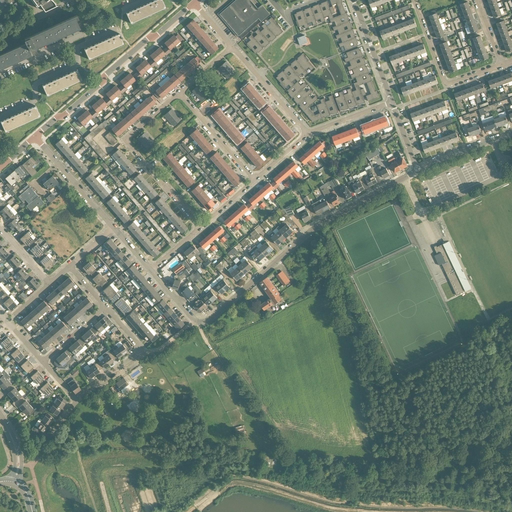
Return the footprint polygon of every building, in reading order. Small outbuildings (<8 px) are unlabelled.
[(30,0),(36,7),(39,4),(45,12),(56,6),(56,5),(55,4),(54,3),(54,2),(53,1),(51,0),(30,0)] [(144,5),(148,16),(166,8),(162,0),(155,0),(153,1),(153,0),(152,1),(151,1),(151,2),(144,5)] [(258,9),(258,8),(250,0),(236,0),(220,14),(234,30),(258,9)] [(332,5),(337,4),(341,15),(346,13),(342,3),(343,3),(341,0),(329,0),(330,0),(332,5)] [(462,10),(470,7),(468,2),(464,3),(463,0),(458,2),(459,5),(460,4),(462,10)] [(328,16),(330,20),(334,18),(333,18),(332,14),(330,7),(327,1),(321,3),(321,4),(319,5),(324,18),(328,16)] [(325,21),(324,18),(319,5),(319,4),(313,6),(313,7),(311,8),(316,21),(320,19),(322,23),(325,21)] [(497,4),(490,6),(492,12),(499,9),(497,4)] [(148,16),(144,5),(136,9),(136,8),(135,9),(134,9),(134,10),(126,14),(131,24),(148,16)] [(258,8),(258,9),(234,30),(239,36),(259,19),(260,20),(261,22),(270,14),(262,5),(260,7),(258,8)] [(308,24),(312,22),(313,26),(317,24),(316,21),(311,8),(311,7),(305,10),(305,11),(303,11),(308,24)] [(464,16),(472,13),(470,7),(462,10),(464,16)] [(499,9),(492,12),(494,18),(501,15),(499,9)] [(298,27),(299,26),(299,27),(304,25),(305,29),(309,27),(308,24),(303,11),(303,10),(296,13),(297,14),(294,14),(297,21),(296,21),(298,27)] [(431,22),(438,19),(436,13),(438,13),(437,10),(431,12),(432,15),(429,16),(431,22)] [(336,26),(349,21),(348,19),(349,19),(347,13),(346,13),(341,15),(333,18),(334,18),(330,20),(331,23),(334,22),(336,26)] [(464,22),(467,22),(474,19),(472,13),(464,16),(462,17),(464,22)] [(0,56),(0,67),(34,52),(36,51),(34,47),(79,27),(76,20),(78,19),(77,17),(75,18),(25,40),(27,44),(0,56)] [(278,24),(277,25),(271,18),(268,20),(271,23),(267,26),(276,37),(278,35),(278,36),(283,32),(281,29),(281,28),(278,24)] [(414,19),(408,21),(411,29),(417,26),(414,19)] [(438,19),(431,22),(433,27),(441,25),(438,19)] [(469,27),(476,25),(474,19),(467,22),(469,27)] [(190,30),(197,24),(193,20),(186,26),(190,30)] [(350,21),(349,21),(336,26),(333,27),(334,31),(337,30),(339,34),(352,29),(351,28),(352,27),(350,21)] [(411,29),(408,21),(402,23),(405,31),(411,29)] [(498,29),(506,26),(504,21),(496,23),(498,29)] [(269,42),(271,41),(272,42),(277,37),(276,37),(267,26),(265,23),(262,26),(264,29),(260,32),(269,42)] [(405,31),(402,23),(397,25),(400,33),(405,31)] [(197,24),(190,30),(195,35),(201,29),(197,24)] [(400,33),(397,25),(391,27),(394,35),(400,33)] [(441,25),(433,27),(435,33),(443,30),(441,25)] [(476,25),(469,27),(471,33),(478,30),(476,25)] [(506,26),(498,29),(500,35),(508,32),(506,26)] [(394,35),(391,27),(385,29),(388,37),(394,35)] [(201,29),(195,35),(199,40),(206,34),(201,29)] [(269,42),(260,32),(258,29),(255,32),(257,35),(254,38),(263,48),(264,47),(265,47),(270,43),(269,42)] [(352,29),(339,34),(336,36),(337,39),(341,38),(342,42),(355,38),(354,36),(355,35),(353,29),(352,29)] [(388,37),(385,29),(380,31),(383,39),(388,37)] [(443,30),(435,33),(438,39),(440,38),(441,41),(447,38),(446,35),(445,36),(443,30)] [(508,32),(500,35),(502,40),(510,38),(508,32)] [(102,42),(106,52),(124,44),(121,38),(122,38),(121,37),(119,34),(111,37),(110,37),(109,38),(102,42)] [(206,34),(199,40),(203,45),(210,39),(206,34)] [(169,39),(175,46),(180,42),(179,41),(182,39),(178,35),(175,37),(174,35),(169,39)] [(247,45),(251,49),(256,54),(258,52),(258,53),(263,49),(263,48),(254,38),(251,35),(248,37),(251,40),(247,44),(247,45)] [(300,46),(307,43),(305,35),(297,38),(300,46)] [(475,44),(482,41),(480,36),(473,38),(475,44)] [(345,51),(358,46),(357,44),(358,44),(356,37),(355,38),(342,42),(339,44),(340,48),(344,46),(345,51)] [(447,38),(441,41),(442,43),(440,44),(442,50),(449,47),(447,41),(448,41),(447,38)] [(510,38),(502,40),(505,46),(511,43),(510,38)] [(165,49),(169,53),(171,51),(170,50),(175,46),(169,39),(164,43),(167,47),(165,49)] [(210,39),(203,45),(207,50),(214,44),(210,39)] [(477,50),(484,47),(482,41),(475,44),(477,50)] [(106,52),(102,42),(94,45),(94,44),(92,45),(92,46),(84,50),(89,60),(106,52)] [(214,44),(207,50),(211,54),(218,49),(214,44)] [(418,46),(421,54),(426,52),(423,44),(418,46)] [(412,48),(415,56),(421,54),(418,46),(412,48)] [(155,52),(160,59),(165,54),(166,56),(169,53),(165,49),(162,51),(160,47),(155,52)] [(449,47),(442,50),(444,56),(451,53),(449,47)] [(479,55),(486,53),(484,47),(477,50),(479,55)] [(346,53),(348,57),(344,59),(346,63),(349,61),(362,57),(363,56),(361,50),(360,50),(359,48),(346,53)] [(406,51),(409,58),(415,56),(412,48),(406,51)] [(401,53),(403,60),(409,58),(406,51),(401,53)] [(150,61),(154,66),(157,64),(156,63),(160,59),(155,52),(150,56),(152,59),(150,61)] [(395,55),(398,63),(403,60),(401,53),(395,55)] [(451,53),(444,56),(446,61),(453,59),(451,53)] [(486,53),(479,55),(481,61),(488,58),(486,53)] [(305,57),(306,57),(305,57),(302,54),(297,58),(298,59),(296,60),(305,71),(309,68),(311,71),(314,68),(308,61),(309,61),(309,60),(306,56),(305,57)] [(398,63),(395,55),(389,57),(392,65),(398,63)] [(194,58),(189,62),(195,69),(200,65),(199,63),(201,61),(197,57),(195,59),(194,58)] [(349,71),(365,65),(366,64),(364,58),(363,58),(362,57),(349,61),(351,66),(348,67),(349,71)] [(453,59),(446,61),(448,67),(455,64),(453,59)] [(140,64),(146,71),(151,67),(152,68),(154,66),(150,61),(148,63),(145,60),(140,64)] [(305,71),(296,60),(291,64),(291,65),(290,66),(299,76),(302,74),(305,76),(308,74),(305,71)] [(195,69),(189,62),(184,66),(190,73),(195,69)] [(223,74),(230,67),(226,62),(218,68),(223,74)] [(135,74),(139,79),(142,76),(141,75),(146,71),(140,64),(135,68),(138,71),(135,74)] [(455,64),(448,67),(450,73),(458,70),(455,64)] [(299,76),(290,66),(289,65),(284,70),(285,70),(283,72),(292,82),(295,79),(298,82),(301,79),(299,76)] [(356,78),(368,73),(369,73),(367,66),(366,67),(365,65),(352,70),(354,74),(351,75),(352,79),(356,78)] [(190,73),(184,66),(180,70),(185,77),(190,73)] [(230,67),(223,74),(227,79),(235,72),(230,67)] [(60,78),(64,88),(82,80),(77,70),(69,73),(67,74),(60,78)] [(185,77),(180,70),(175,75),(181,81),(185,77)] [(285,88),(289,85),(291,87),(291,88),(294,85),(292,82),(283,72),(282,71),(277,75),(278,76),(276,78),(279,81),(281,83),(280,83),(280,84),(284,88),(284,87),(285,88)] [(125,77),(131,84),(135,80),(136,81),(139,79),(135,74),(132,76),(130,73),(125,77)] [(356,78),(357,82),(354,83),(355,87),(359,85),(359,86),(367,83),(371,81),(372,81),(370,74),(369,75),(368,73),(356,78)] [(181,81),(175,75),(170,79),(176,86),(181,81)] [(499,77),(502,84),(508,82),(505,75),(499,77)] [(429,78),(432,86),(438,83),(435,76),(429,78)] [(120,87),(125,92),(127,89),(126,88),(131,84),(125,77),(120,82),(123,85),(120,87)] [(494,79),(496,87),(502,84),(499,77),(494,79)] [(64,88),(60,78),(52,81),(50,82),(42,86),(47,96),(64,88)] [(423,80),(426,88),(432,86),(429,78),(423,80)] [(176,86),(170,79),(165,83),(171,90),(176,86)] [(496,87),(494,79),(488,81),(491,89),(496,87)] [(418,82),(421,90),(426,88),(423,80),(418,82)] [(375,91),(371,81),(367,83),(371,94),(366,96),(368,101),(379,97),(376,91),(375,91)] [(253,88),(249,83),(247,84),(245,82),(241,86),(243,89),(242,89),(246,94),(253,88)] [(291,87),(287,91),(289,92),(288,93),(292,98),(293,98),(303,89),(306,86),(304,83),(301,86),(298,82),(294,85),(291,88),(291,87)] [(412,84),(415,92),(421,90),(418,82),(412,84)] [(171,90),(165,83),(160,87),(166,94),(171,90)] [(483,83),(477,85),(479,93),(484,91),(485,94),(489,93),(486,87),(484,88),(483,83)] [(197,96),(204,90),(199,84),(192,91),(197,96)] [(406,86),(409,94),(415,92),(412,84),(406,86)] [(357,105),(359,104),(359,105),(365,102),(363,96),(360,90),(359,86),(359,85),(355,87),(356,90),(352,92),(357,105)] [(471,88),(474,95),(479,93),(477,85),(471,88)] [(111,90),(116,97),(121,93),(122,94),(125,92),(120,87),(118,89),(115,86),(111,90)] [(409,94),(406,86),(401,88),(404,96),(409,94)] [(166,94),(160,87),(156,91),(156,92),(154,94),(158,99),(160,97),(161,98),(166,94)] [(253,88),(246,94),(250,99),(257,93),(253,88)] [(344,95),(349,108),(350,107),(351,108),(357,105),(352,92),(351,88),(347,90),(348,93),(344,95)] [(466,90),(468,97),(474,95),(471,88),(466,90)] [(306,92),(303,89),(293,98),(294,99),(294,100),(298,105),(299,104),(309,95),(312,93),(309,90),(306,92)] [(106,99),(110,104),(113,102),(112,101),(116,97),(111,90),(106,94),(108,97),(106,99)] [(204,90),(197,96),(201,102),(209,95),(204,90)] [(460,92),(463,99),(468,97),(466,90),(460,92)] [(341,112),(340,111),(342,110),(343,111),(349,109),(349,108),(344,95),(342,92),(339,93),(340,96),(335,98),(340,112),(341,112)] [(463,99),(460,92),(454,94),(457,101),(463,99)] [(257,93),(250,99),(254,103),(261,98),(257,93)] [(145,100),(151,107),(156,103),(155,102),(157,100),(153,95),(151,97),(150,96),(145,100)] [(312,99),(309,95),(299,104),(300,106),(299,106),(304,112),(308,108),(318,100),(315,96),(312,99)] [(332,115),(339,112),(332,95),(328,97),(329,100),(325,102),(330,115),(332,114),(332,115)] [(96,102),(102,109),(107,105),(108,106),(110,104),(106,99),(104,101),(101,98),(96,102)] [(261,98),(254,103),(259,108),(265,102),(261,98)] [(321,118),(322,118),(324,117),(324,118),(330,116),(330,115),(325,102),(324,98),(320,100),(321,103),(317,105),(320,113),(321,118)] [(151,107),(145,100),(140,105),(146,111),(151,107)] [(439,103),(442,111),(447,109),(444,101),(439,103)] [(92,111),(96,116),(98,114),(97,113),(102,109),(96,102),(91,106),(94,109),(92,111)] [(433,105),(436,113),(442,111),(439,103),(433,105)] [(146,111),(140,105),(136,109),(141,116),(146,111)] [(427,107),(430,115),(436,113),(433,105),(427,107)] [(18,114),(22,124),(40,116),(35,106),(28,110),(27,109),(25,110),(26,111),(18,114)] [(266,117),(273,111),(269,106),(262,112),(266,117)] [(422,110),(425,117),(430,115),(427,107),(422,110)] [(213,114),(212,115),(216,120),(223,114),(218,110),(216,108),(211,112),(213,114)] [(322,119),(322,118),(321,118),(320,113),(315,115),(308,108),(304,112),(313,122),(322,119)] [(141,116),(136,109),(131,113),(137,120),(141,116)] [(164,116),(169,121),(176,114),(171,109),(164,116)] [(96,116),(92,111),(89,113),(87,110),(82,115),(88,121),(93,117),(93,118),(96,116)] [(416,112),(419,119),(425,117),(422,110),(416,112)] [(273,111),(266,117),(270,122),(277,116),(273,111)] [(419,119),(416,112),(410,114),(413,122),(419,119)] [(137,120),(131,113),(126,117),(132,124),(137,120)] [(251,113),(247,117),(251,122),(255,118),(251,113)] [(22,124),(18,114),(10,117),(8,118),(1,122),(5,132),(22,124)] [(176,114),(169,121),(173,126),(181,120),(176,114)] [(220,125),(227,119),(223,114),(216,120),(220,125)] [(88,121),(82,115),(77,119),(79,120),(76,122),(80,127),(83,125),(83,126),(88,121)] [(277,116),(270,122),(275,127),(281,121),(277,116)] [(500,118),(502,126),(505,125),(505,124),(508,123),(505,116),(500,118)] [(132,124),(126,117),(121,121),(127,128),(132,124)] [(385,117),(379,119),(383,127),(389,125),(388,124),(391,123),(389,117),(386,118),(385,117)] [(111,120),(110,118),(106,121),(105,120),(102,123),(105,127),(108,125),(107,124),(111,120)] [(255,118),(251,122),(255,127),(260,123),(255,118)] [(494,120),(496,127),(499,126),(500,127),(502,126),(500,118),(494,120)] [(224,130),(231,124),(227,119),(220,125),(224,130)] [(373,121),(377,130),(383,127),(379,119),(373,121)] [(488,122),(491,130),(494,129),(494,128),(496,127),(494,120),(488,122)] [(127,128),(121,121),(116,126),(122,132),(127,128)] [(281,121),(275,127),(279,131),(285,125),(281,121)] [(368,124),(371,132),(377,130),(373,121),(368,124)] [(481,132),(479,126),(480,126),(478,121),(477,122),(476,123),(477,125),(473,127),(476,135),(478,134),(479,133),(481,132)] [(491,130),(488,122),(482,124),(485,131),(487,130),(488,131),(491,130)] [(228,135),(235,129),(231,124),(224,130),(228,135)] [(359,128),(362,134),(364,133),(365,134),(371,132),(368,124),(362,126),(362,127),(359,128)] [(285,125),(279,131),(283,136),(290,130),(285,125)] [(122,132),(116,126),(111,130),(117,137),(122,132)] [(476,135),(473,127),(467,129),(469,136),(472,135),(473,136),(476,135)] [(189,135),(194,140),(200,134),(196,129),(195,130),(193,128),(188,132),(190,134),(189,135)] [(356,128),(350,130),(353,139),(359,136),(359,135),(362,134),(359,128),(357,129),(356,128)] [(233,140),(239,134),(235,129),(228,135),(233,140)] [(290,130),(283,136),(287,141),(294,135),(290,130)] [(344,132),(347,141),(353,139),(350,130),(344,132)] [(142,144),(150,137),(145,132),(138,139),(142,144)] [(338,135),(341,143),(347,141),(344,132),(338,135)] [(94,137),(90,133),(84,138),(87,142),(91,138),(92,139),(94,137)] [(450,135),(453,143),(459,141),(456,133),(450,135)] [(200,134),(194,140),(198,145),(205,139),(200,134)] [(239,134),(233,140),(237,144),(244,138),(239,134)] [(341,143),(338,135),(332,137),(332,138),(330,139),(333,146),(335,145),(341,143)] [(445,137),(447,145),(453,143),(450,135),(445,137)] [(150,137),(142,144),(147,149),(155,143),(150,137)] [(439,139),(442,147),(447,145),(445,137),(439,139)] [(60,149),(66,144),(61,139),(55,144),(60,149)] [(205,139),(198,145),(202,149),(209,143),(205,139)] [(433,141),(436,149),(442,147),(439,139),(433,141)] [(315,146),(319,151),(324,147),(325,148),(327,146),(323,142),(321,143),(320,141),(315,146)] [(428,143),(431,151),(436,149),(433,141),(428,143)] [(244,153),(251,147),(247,142),(240,148),(244,153)] [(209,143),(202,149),(206,154),(213,148),(209,143)] [(431,151),(428,143),(422,145),(425,153),(431,151)] [(66,144),(60,149),(64,154),(70,149),(66,144)] [(310,150),(314,155),(319,151),(315,146),(310,150)] [(249,158),(255,152),(251,147),(244,153),(249,158)] [(366,156),(369,160),(381,153),(378,148),(366,156)] [(70,149),(64,154),(69,159),(75,154),(70,149)] [(117,160),(123,155),(118,149),(112,155),(117,160)] [(305,155),(315,166),(317,164),(312,158),(314,155),(310,150),(305,155)] [(173,157),(169,153),(168,153),(166,151),(162,155),(164,157),(162,158),(167,163),(173,157)] [(214,163),(221,157),(216,152),(210,158),(214,163)] [(253,163),(260,157),(255,152),(249,158),(253,163)] [(393,156),(401,169),(403,168),(404,168),(405,167),(406,166),(399,153),(393,156)] [(75,154),(69,159),(73,164),(79,159),(75,154)] [(123,155),(117,160),(121,165),(127,160),(123,155)] [(315,166),(305,155),(300,159),(304,164),(307,162),(313,168),(315,166)] [(398,171),(401,169),(393,156),(388,159),(395,172),(396,172),(397,172),(398,171)] [(22,165),(22,166),(27,172),(32,177),(37,173),(32,167),(35,164),(36,165),(40,162),(38,159),(35,161),(31,157),(22,165)] [(171,168),(178,162),(173,157),(167,163),(171,168)] [(221,157),(214,163),(218,168),(225,162),(221,157)] [(260,157),(253,163),(257,167),(264,161),(260,157)] [(79,159),(73,164),(78,169),(83,164),(79,159)] [(127,160),(121,165),(126,170),(132,165),(127,160)] [(296,174),(299,177),(300,175),(298,172),(301,169),(294,161),(289,166),(293,171),(296,174)] [(175,173),(182,167),(178,162),(171,168),(175,173)] [(225,162),(218,168),(222,172),(229,166),(225,162)] [(83,164),(78,169),(82,175),(88,170),(83,164)] [(132,165),(126,170),(130,175),(136,170),(132,165)] [(27,172),(22,166),(20,168),(19,166),(14,171),(20,178),(27,172)] [(229,166),(222,172),(226,177),(233,171),(229,166)] [(288,175),(291,172),(293,171),(289,166),(284,170),(288,175)] [(380,166),(378,168),(384,179),(390,175),(386,169),(383,171),(380,166)] [(179,178),(186,172),(182,167),(175,173),(179,178)] [(366,171),(367,174),(373,184),(377,182),(374,177),(377,176),(372,167),(366,171)] [(279,174),(283,179),(288,175),(284,170),(279,174)] [(20,178),(14,171),(10,174),(16,182),(20,178)] [(233,171),(226,177),(231,182),(237,176),(233,171)] [(184,182),(190,177),(186,172),(179,178),(184,182)] [(85,179),(90,184),(96,179),(91,173),(85,179)] [(16,182),(10,174),(5,178),(8,182),(6,185),(11,190),(13,188),(11,185),(16,182)] [(138,184),(144,179),(139,174),(134,179),(138,184)] [(273,182),(277,187),(279,185),(278,184),(283,179),(279,174),(274,179),(275,180),(273,182)] [(361,177),(367,187),(369,186),(373,184),(367,174),(361,177)] [(48,180),(54,187),(60,194),(65,190),(62,188),(60,190),(56,185),(58,183),(52,176),(48,180)] [(237,176),(231,182),(235,187),(242,181),(237,176)] [(194,181),(190,177),(184,182),(188,187),(194,181)] [(354,179),(361,191),(365,189),(364,188),(367,187),(361,177),(358,178),(358,177),(354,179)] [(96,179),(90,184),(94,189),(100,184),(96,179)] [(144,179),(138,184),(143,189),(148,184),(144,179)] [(357,193),(361,191),(354,179),(348,183),(353,193),(355,192),(357,193)] [(54,187),(48,180),(43,184),(49,191),(54,187)] [(332,180),(323,186),(328,194),(330,193),(327,187),(331,185),(332,188),(335,186),(332,180)] [(264,187),(268,192),(273,188),(275,189),(277,187),(273,182),(270,184),(269,183),(264,187)] [(100,184),(94,189),(99,194),(104,189),(100,184)] [(148,184),(143,189),(147,194),(153,189),(148,184)] [(195,196),(202,190),(198,185),(191,191),(195,196)] [(348,199),(351,197),(352,196),(346,186),(340,189),(346,199),(347,198),(348,199)] [(30,187),(24,192),(18,197),(23,202),(28,197),(32,201),(38,196),(30,187)] [(259,192),(263,197),(268,192),(264,187),(259,192)] [(104,189),(99,194),(103,199),(109,194),(104,189)] [(153,189),(147,194),(152,199),(157,194),(153,189)] [(199,201),(206,195),(202,190),(195,196),(199,201)] [(333,196),(330,198),(334,206),(340,203),(338,199),(339,198),(336,194),(336,195),(334,191),(331,192),(333,196)] [(254,196),(258,201),(263,197),(259,192),(254,196)] [(204,205),(210,200),(206,195),(199,201),(204,205)] [(38,196),(32,201),(26,206),(31,211),(37,206),(39,208),(44,203),(38,196)] [(248,204),(253,209),(255,207),(253,205),(258,201),(254,196),(249,200),(250,202),(248,204)] [(111,208),(117,203),(112,198),(106,203),(111,208)] [(159,208),(165,203),(161,198),(155,203),(159,208)] [(318,201),(324,211),(330,208),(325,198),(318,201)] [(210,200),(204,205),(208,210),(215,204),(210,200)] [(317,215),(324,211),(318,201),(311,205),(317,215)] [(0,211),(0,212),(3,216),(10,210),(9,209),(6,206),(9,204),(7,202),(5,203),(2,206),(4,208),(0,211)] [(117,203),(111,208),(115,213),(121,208),(117,203)] [(165,203),(159,208),(164,213),(169,208),(165,203)] [(239,209),(244,214),(249,209),(250,211),(253,209),(248,204),(246,206),(244,204),(239,209)] [(283,210),(290,217),(294,215),(289,206),(283,210)] [(121,208),(115,213),(119,218),(125,213),(121,208)] [(169,208),(164,213),(168,218),(174,213),(169,208)] [(234,213),(239,218),(244,214),(239,209),(234,213)] [(280,211),(284,215),(287,219),(289,222),(292,220),(290,217),(283,210),(282,209),(280,211)] [(306,209),(299,213),(300,215),(301,215),(305,222),(311,218),(306,209)] [(10,210),(3,216),(6,220),(9,217),(11,219),(15,215),(10,210)] [(125,213),(119,218),(124,223),(130,218),(125,213)] [(174,213),(168,218),(173,223),(178,218),(174,213)] [(229,218),(234,223),(239,218),(234,213),(229,218)] [(16,214),(15,215),(11,219),(13,221),(8,225),(11,229),(18,223),(14,219),(17,216),(16,214)] [(178,218),(173,223),(177,228),(183,223),(178,218)] [(234,223),(229,218),(224,222),(229,227),(234,223)] [(289,222),(287,219),(282,223),(285,226),(283,227),(290,235),(293,231),(291,228),(293,226),(289,222)] [(132,232),(138,227),(133,222),(127,227),(132,232)] [(18,223),(11,229),(15,233),(18,230),(20,232),(25,228),(22,225),(21,226),(18,223)] [(183,223),(177,228),(182,233),(187,228),(183,223)] [(215,230),(219,235),(224,231),(220,226),(215,230)] [(290,235),(283,227),(281,229),(278,226),(276,228),(279,231),(286,238),(290,235)] [(138,227),(132,232),(136,237),(142,232),(138,227)] [(210,235),(214,240),(219,235),(215,230),(210,235)] [(23,242),(30,236),(33,234),(29,231),(26,234),(24,231),(20,236),(21,238),(20,239),(23,242)] [(286,238),(279,231),(275,234),(282,242),(286,238)] [(142,232),(136,237),(141,242),(146,237),(142,232)] [(282,242),(275,234),(273,232),(269,236),(278,245),(282,242)] [(205,239),(209,244),(214,240),(210,235),(205,239)] [(30,236),(23,242),(26,246),(28,245),(29,247),(36,241),(38,240),(36,238),(33,240),(30,236)] [(146,237),(141,242),(145,247),(151,242),(146,237)] [(107,249),(114,243),(110,239),(103,244),(107,249)] [(199,248),(203,252),(206,250),(204,248),(209,244),(205,239),(200,243),(202,246),(199,248)] [(261,243),(263,245),(269,253),(273,249),(265,240),(261,243)] [(37,244),(38,243),(36,241),(29,247),(31,249),(30,250),(33,254),(40,247),(37,244)] [(151,242),(145,247),(149,252),(155,247),(151,242)] [(110,253),(117,247),(114,243),(107,249),(110,253)] [(466,291),(443,244),(437,247),(436,246),(435,246),(435,247),(434,247),(434,248),(437,255),(434,256),(439,266),(442,264),(456,296),(466,291)] [(42,245),(40,247),(33,254),(36,257),(38,256),(39,258),(46,252),(47,251),(42,245)] [(189,249),(194,255),(196,258),(200,254),(202,256),(201,256),(206,262),(209,259),(203,252),(199,248),(197,249),(193,245),(189,249)] [(269,253),(263,245),(259,249),(265,256),(269,253)] [(265,256),(259,249),(256,246),(252,249),(261,260),(265,256)] [(114,257),(121,251),(117,247),(110,253),(114,257)] [(155,247),(149,252),(154,258),(160,252),(155,247)] [(232,254),(237,250),(235,248),(227,254),(229,257),(232,254)] [(194,255),(189,249),(184,253),(190,259),(194,255)] [(261,260),(252,249),(247,253),(250,257),(251,256),(257,263),(261,260)] [(0,264),(2,263),(3,262),(2,261),(9,255),(6,251),(0,255),(0,257),(2,260),(0,261),(0,264)] [(117,261),(124,255),(121,251),(114,257),(117,261)] [(47,255),(48,254),(46,252),(39,258),(41,260),(40,261),(43,265),(50,259),(47,255)] [(121,265),(128,259),(124,255),(117,261),(121,265)] [(7,269),(17,260),(14,256),(9,260),(7,258),(3,262),(2,263),(4,265),(7,262),(9,265),(6,268),(7,269)] [(52,257),(50,259),(43,265),(46,268),(47,267),(49,269),(58,262),(57,261),(55,262),(52,257)] [(128,259),(121,265),(125,269),(131,263),(128,259)] [(21,264),(17,260),(7,269),(9,270),(12,267),(14,270),(11,272),(13,275),(18,270),(16,268),(21,264)] [(85,271),(92,265),(89,262),(88,263),(86,260),(82,265),(84,267),(82,268),(85,271)] [(246,260),(242,263),(249,271),(253,267),(246,260)] [(175,280),(172,288),(178,290),(181,280),(189,274),(186,270),(190,267),(185,261),(173,270),(177,275),(175,276),(174,280),(175,280)] [(236,264),(238,267),(245,274),(249,271),(242,263),(240,261),(236,264)] [(92,265),(85,271),(88,275),(90,274),(92,276),(96,272),(95,270),(96,269),(92,265)] [(126,271),(130,275),(136,269),(133,265),(126,271)] [(245,274),(238,267),(234,270),(241,278),(245,274)] [(16,280),(25,272),(22,269),(15,274),(17,277),(15,279),(16,280)] [(136,269),(130,275),(133,279),(140,273),(136,269)] [(241,278),(234,270),(230,274),(237,281),(241,278)] [(19,287),(24,282),(23,281),(29,276),(25,272),(16,280),(16,281),(19,285),(18,286),(19,287)] [(96,272),(92,276),(94,278),(92,279),(95,283),(102,276),(99,273),(98,274),(96,272)] [(140,273),(133,279),(137,283),(143,277),(140,273)] [(102,276),(95,283),(98,286),(100,285),(102,287),(107,282),(102,276)] [(65,281),(71,288),(75,284),(69,277),(65,281)] [(143,277),(137,283),(140,287),(147,281),(143,277)] [(219,282),(226,291),(230,287),(229,286),(231,284),(227,279),(227,280),(224,277),(219,282)] [(270,300),(269,299),(260,306),(264,312),(276,305),(275,304),(282,299),(278,295),(280,294),(267,277),(259,283),(272,299),(270,300)] [(28,289),(37,282),(33,278),(27,284),(25,282),(24,282),(19,287),(19,288),(21,290),(27,285),(29,286),(27,288),(28,289)] [(71,288),(65,281),(61,284),(67,291),(71,288)] [(147,281),(140,287),(144,291),(151,286),(147,281)] [(37,282),(28,289),(29,290),(31,289),(33,292),(40,286),(37,282)] [(226,291),(219,282),(212,288),(218,295),(220,293),(222,294),(226,291)] [(188,300),(195,293),(200,289),(196,284),(194,286),(195,287),(192,289),(187,283),(180,289),(182,292),(188,300)] [(67,291),(61,284),(57,288),(63,294),(67,291)] [(106,295),(113,289),(109,285),(103,291),(106,295)] [(151,286),(144,291),(148,295),(154,290),(151,286)] [(2,288),(0,290),(0,298),(1,297),(3,299),(8,295),(2,288)] [(63,294),(57,288),(54,291),(60,298),(63,294)] [(218,295),(212,288),(206,294),(213,302),(217,298),(216,297),(218,295)] [(109,299),(116,293),(113,289),(106,295),(109,299)] [(154,290),(148,295),(145,298),(149,302),(151,300),(158,294),(154,290)] [(60,298),(54,291),(50,294),(56,301),(60,298)] [(116,293),(109,299),(113,303),(120,296),(116,293)] [(197,295),(195,293),(188,300),(198,312),(201,312),(207,307),(206,305),(200,299),(197,295)] [(56,301),(50,294),(46,298),(52,305),(56,301)] [(158,294),(151,300),(155,304),(161,298),(158,294)] [(213,302),(206,294),(200,299),(206,305),(208,304),(209,305),(213,302)] [(8,295),(3,299),(5,302),(3,303),(7,307),(14,301),(8,295)] [(83,301),(89,308),(93,304),(87,298),(83,301)] [(118,308),(125,302),(121,298),(115,304),(118,308)] [(156,305),(160,309),(166,304),(163,299),(156,305)] [(14,301),(7,307),(11,312),(18,306),(14,301)] [(40,305),(46,311),(50,308),(44,301),(40,305)] [(79,304),(85,311),(89,308),(83,301),(79,304)] [(125,302),(118,308),(121,311),(128,305),(125,302)] [(75,308),(81,315),(85,311),(79,304),(75,308)] [(166,304),(160,309),(163,313),(170,308),(166,304)] [(36,308),(42,315),(46,311),(40,305),(36,308)] [(128,305),(121,311),(125,315),(131,309),(128,305)] [(32,311),(38,318),(42,315),(36,308),(32,311)] [(71,311),(77,318),(81,315),(75,308),(71,311)] [(170,308),(163,313),(167,318),(173,312),(170,308)] [(28,315),(34,322),(38,318),(32,311),(28,315)] [(67,315),(73,321),(77,318),(71,311),(67,315)] [(129,321),(136,315),(132,311),(126,317),(129,321)] [(173,312),(167,318),(170,322),(177,316),(173,312)] [(136,315),(129,321),(133,325),(140,320),(142,318),(138,314),(136,315)] [(24,318),(30,325),(34,322),(28,315),(24,318)] [(73,321),(67,315),(63,318),(69,325),(73,321)] [(177,316),(170,322),(174,326),(181,320),(177,316)] [(98,322),(104,329),(108,325),(109,327),(113,324),(107,317),(103,319),(102,318),(98,322)] [(30,325),(24,318),(20,322),(26,328),(30,325)] [(140,320),(133,325),(136,329),(143,324),(140,320)] [(181,320),(174,326),(172,328),(176,332),(178,330),(179,331),(183,328),(182,326),(184,324),(181,320)] [(57,325),(63,332),(67,328),(61,321),(57,325)] [(104,329),(98,322),(94,326),(98,331),(96,332),(98,334),(104,329)] [(143,324),(136,329),(140,333),(147,328),(143,324)] [(54,328),(60,335),(63,332),(57,325),(54,328)] [(50,331),(56,338),(60,335),(54,328),(50,331)] [(147,328),(140,333),(142,336),(141,337),(142,339),(150,332),(147,328)] [(44,332),(46,335),(52,342),(56,338),(50,331),(47,329),(44,332)] [(100,337),(98,334),(96,332),(94,334),(90,330),(85,333),(91,340),(93,342),(97,338),(98,339),(100,337)] [(150,332),(142,339),(144,340),(145,339),(147,342),(150,340),(152,343),(159,337),(156,334),(153,330),(150,332)] [(91,340),(85,333),(81,337),(86,342),(83,344),(85,345),(87,348),(93,342),(91,340)] [(42,338),(48,345),(52,342),(46,335),(42,338)] [(0,340),(0,344),(1,344),(4,347),(11,341),(8,337),(3,342),(1,339),(0,340)] [(48,345),(42,338),(38,342),(44,349),(48,345)] [(11,341),(4,347),(9,352),(10,352),(14,347),(13,345),(14,344),(11,341)] [(85,345),(83,344),(81,346),(77,341),(73,344),(79,351),(85,345)] [(118,348),(123,355),(127,352),(127,350),(131,347),(127,341),(122,345),(122,344),(118,348)] [(79,351),(73,344),(69,348),(73,353),(71,355),(72,356),(75,359),(81,354),(79,351)] [(10,352),(12,354),(11,354),(14,358),(21,352),(18,348),(16,349),(14,347),(10,352)] [(111,353),(115,359),(117,357),(118,358),(123,355),(118,348),(113,351),(111,353)] [(102,355),(104,358),(109,365),(114,362),(113,360),(115,359),(111,353),(109,350),(102,355)] [(21,352),(14,358),(19,364),(24,359),(22,356),(24,355),(21,352)] [(60,355),(66,362),(72,356),(71,355),(69,357),(64,352),(60,355)] [(58,366),(60,368),(61,368),(63,367),(66,367),(68,365),(66,362),(60,355),(56,359),(60,364),(58,366)] [(96,361),(101,369),(104,367),(104,368),(109,365),(104,358),(99,361),(97,358),(95,360),(96,361)] [(24,359),(19,364),(17,365),(22,371),(24,369),(31,363),(28,359),(26,361),(24,359)] [(90,368),(95,375),(100,372),(99,370),(101,369),(96,361),(89,366),(90,368)] [(31,363),(24,369),(27,373),(28,372),(30,374),(34,370),(32,368),(34,367),(31,363)] [(75,376),(80,372),(76,368),(71,373),(75,376)] [(95,375),(90,368),(86,371),(84,369),(82,370),(88,379),(90,377),(91,378),(95,375)] [(201,378),(206,374),(203,368),(198,371),(201,378)] [(0,385),(7,379),(10,376),(4,370),(1,373),(0,373),(0,385)] [(34,370),(30,374),(31,376),(30,377),(34,380),(41,374),(37,371),(36,372),(34,370)] [(41,374),(34,380),(37,384),(38,383),(39,385),(44,381),(42,379),(44,378),(41,374)] [(121,390),(131,383),(126,376),(116,384),(121,390)] [(7,390),(12,385),(7,379),(0,385),(3,389),(5,388),(7,390)] [(73,379),(67,383),(75,394),(81,390),(73,379)] [(39,385),(38,386),(43,392),(51,385),(47,382),(46,383),(44,381),(39,385)] [(11,398),(18,392),(12,385),(7,390),(9,392),(8,394),(11,398)] [(51,385),(43,392),(40,394),(42,396),(43,395),(44,397),(48,394),(49,396),(54,392),(52,390),(54,389),(51,385)] [(18,403),(24,398),(18,392),(11,398),(15,402),(16,400),(18,403)] [(54,403),(61,409),(63,410),(64,409),(63,407),(67,401),(59,396),(54,403)] [(22,411),(29,405),(25,400),(24,398),(18,403),(21,405),(19,407),(22,411)] [(61,409),(54,403),(49,410),(56,416),(61,409)] [(29,405),(22,411),(26,415),(28,413),(30,416),(35,411),(29,405)] [(42,420),(49,426),(54,418),(47,413),(42,420)] [(49,426),(42,420),(37,427),(34,425),(32,429),(40,435),(42,431),(44,432),(49,426)] [(245,431),(243,426),(235,428),(237,433),(238,438),(247,438),(247,431),(245,431)]
